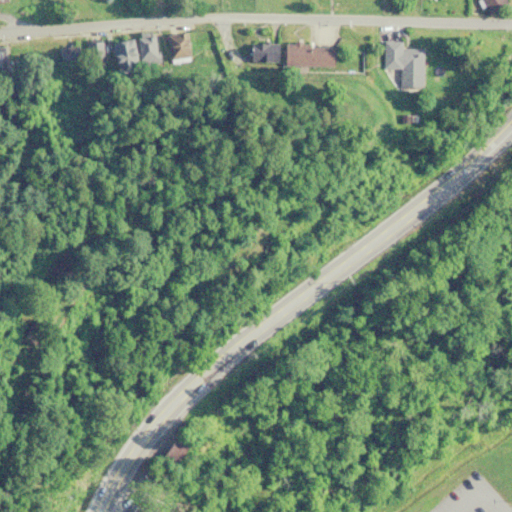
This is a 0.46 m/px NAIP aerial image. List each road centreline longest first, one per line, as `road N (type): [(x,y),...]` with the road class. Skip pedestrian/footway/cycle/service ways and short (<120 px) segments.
road 1 (secondary): [(93,511),(129,449),(222,357),(427,201),(511,119)]
road 2 (residential): [(511,20),(257,8),(0,25)]
